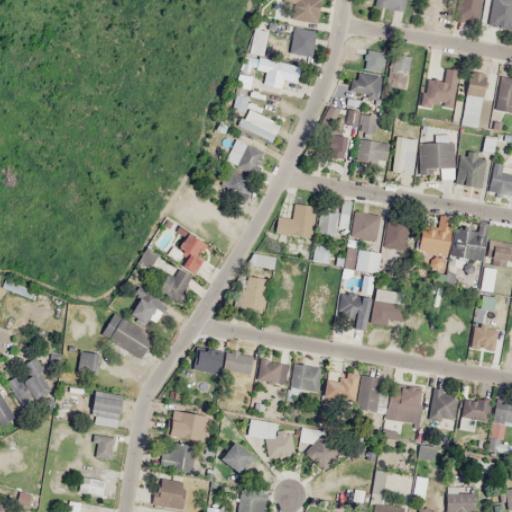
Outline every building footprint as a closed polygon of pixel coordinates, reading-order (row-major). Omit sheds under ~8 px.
[(317,19),(316,0),(288,0),(288,19),(317,19)] [(404,0),(374,0),(374,7),(403,11),(404,0)] [(511,25),(511,0),(490,0),(490,26),(511,25)] [(246,52),(258,54),(255,68),(264,70),(262,85),(279,88),(281,78),(290,79),(293,63),(260,58),(266,24),(251,21),(246,52)] [(289,53),(310,55),(313,30),(291,28),(289,53)] [(380,51),(364,53),(367,70),(382,68),(380,51)] [(409,59),(397,54),(387,79),(398,85),(409,59)] [(451,108),(458,70),(444,67),(442,82),(425,79),(420,103),(451,108)] [(348,90),(372,101),(381,78),(357,68),(348,90)] [(460,125),(477,127),(484,73),(467,70),(460,125)] [(493,108),(511,111),(511,76),(500,74),(493,108)] [(346,107),(359,106),(358,99),(346,99),(346,107)] [(371,115),(360,118),(363,134),(374,131),(371,115)] [(345,134),(327,132),(325,159),(342,160),(345,134)] [(493,137),(483,136),(481,152),(490,153),(493,137)] [(413,172),(413,138),(393,138),(393,172),(413,172)] [(246,145),(247,145),(234,139),(224,160),(254,174),(263,153),(246,145)] [(358,164),(386,161),(383,140),(356,142),(358,164)] [(418,141),(418,170),(452,170),(452,141),(418,141)] [(464,184),(476,188),(484,160),(472,156),(464,184)] [(344,228),(350,202),(339,200),(338,208),(320,205),(315,232),(335,237),(337,227),(344,228)] [(277,215),(274,231),(308,237),(313,206),(294,203),(291,218),(277,215)] [(374,240),(377,214),(353,211),(351,238),(374,240)] [(445,253),(449,217),(438,216),(437,227),(420,226),(417,250),(445,253)] [(409,221),(387,217),(381,246),(403,250),(409,221)] [(483,264),(507,268),(511,243),(511,229),(491,225),(483,264)] [(482,229),(452,229),(452,258),(482,258),(482,229)] [(180,266),(191,273),(208,247),(186,233),(176,248),(187,255),(180,266)] [(310,259),(324,264),(329,247),(315,243),(310,259)] [(378,253),(346,247),(343,267),(375,273),(378,253)] [(249,268),(272,268),(272,253),(249,253),(249,268)] [(143,288),(128,316),(147,326),(163,296),(177,303),(191,275),(176,268),(172,278),(162,273),(152,293),(143,288)] [(387,325),(388,316),(399,318),(403,293),(373,288),(369,323),(387,325)] [(351,327),(360,329),(368,299),(341,292),(335,316),(353,321),(351,327)] [(102,335),(139,358),(151,338),(114,315),(102,335)] [(492,351),(496,330),(473,325),(468,346),(492,351)] [(216,372),(220,351),(196,347),(192,368),(216,372)] [(248,375),(252,355),(225,350),(221,370),(248,375)] [(98,357),(82,351),(74,370),(90,376),(98,357)] [(255,378),(282,385),(288,365),(260,357),(255,378)] [(48,393),(35,358),(18,365),(22,374),(7,380),(17,406),(48,393)] [(290,389),(318,390),(319,365),(291,364),(290,389)] [(356,374),(326,370),(322,398),(352,402),(356,374)] [(356,410),(383,411),(383,395),(379,394),(380,376),(357,375),(356,410)] [(416,424),(419,386),(388,383),(383,446),(395,447),(397,422),(416,424)] [(457,393),(432,389),(426,419),(438,421),(437,426),(450,428),(457,393)] [(89,423),(116,427),(121,394),(94,390),(89,423)] [(10,410),(0,393),(0,424),(13,417),(9,410),(10,410)] [(474,421),(488,421),(488,397),(460,397),(460,429),(474,429),(474,421)] [(491,422),(511,424),(511,399),(495,397),(491,422)] [(165,435),(201,443),(207,417),(171,409),(165,435)] [(275,420),(247,420),(247,437),(275,437),(275,420)] [(112,459),(112,435),(93,435),(93,459),(112,459)] [(156,468),(179,474),(186,446),(164,440),(156,468)] [(219,457),(237,473),(252,457),(234,441),(219,457)] [(432,446),(416,447),(417,459),(433,458),(432,446)] [(151,502),(177,509),(185,484),(159,476),(151,502)] [(102,493),(103,479),(78,477),(77,492),(102,493)] [(472,511),(473,487),(445,487),(444,511),(472,511)] [(511,487),(498,488),(498,511),(511,511),(511,487)] [(234,511),(261,511),(262,492),(235,492),(234,511)] [(370,511),(401,511),(403,508),(374,501),(370,511)]
